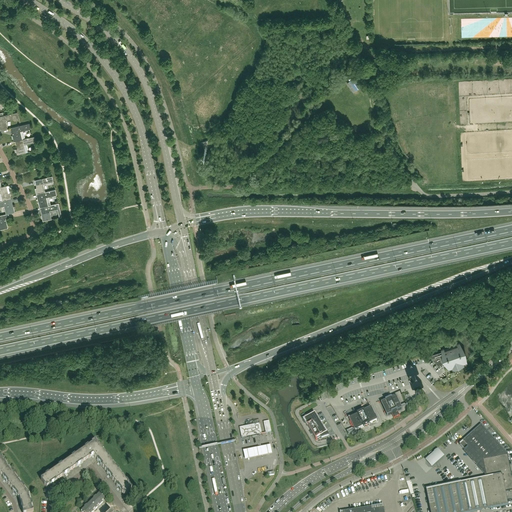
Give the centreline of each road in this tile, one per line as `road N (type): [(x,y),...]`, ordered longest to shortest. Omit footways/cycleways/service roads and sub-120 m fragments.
road 1 (motorway): [(0,351),(511,243)]
road 2 (motorway): [(511,228),(0,336)]
road 3 (motorway): [(511,211),(244,211),(182,224)]
road 4 (motorway): [(244,364),(511,259)]
road 5 (primary): [(28,0),(81,36),(118,81),(142,130),(164,231)]
road 6 (primary): [(182,224),(137,67),(100,26),(60,0)]
road 7 (secondary): [(442,401),(273,511)]
road 8 (motorway): [(0,393),(118,399),(196,383)]
road 9 (motorway): [(164,231),(0,290)]
road 10 (secondary): [(291,511),(435,416)]
road 11 (primary): [(196,383),(224,511)]
road 12 (residential): [(0,246),(33,229),(0,150)]
road 13 (primary): [(164,231),(189,349)]
road 14 (residential): [(50,511),(53,493),(90,467),(125,511)]
